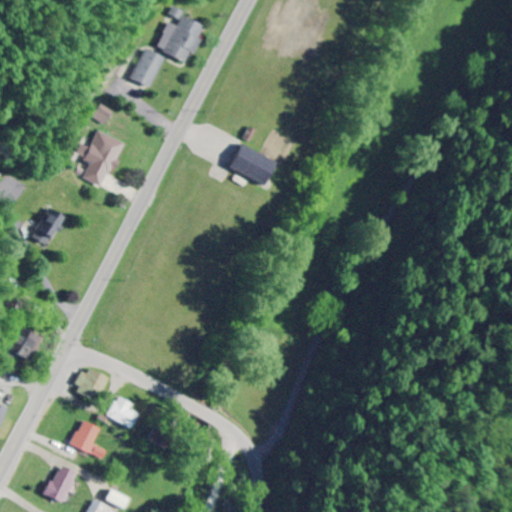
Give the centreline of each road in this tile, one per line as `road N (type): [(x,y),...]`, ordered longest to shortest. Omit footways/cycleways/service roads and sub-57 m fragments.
road 1 (residential): [(261,464),(291,427),(371,263),(511,38)]
road 2 (secondary): [(0,481),(179,141)]
road 3 (secondary): [(71,347),(144,377),(236,431),(263,469),(264,511)]
road 4 (secondary): [(179,141),(253,0)]
road 5 (residential): [(92,306),(0,190)]
